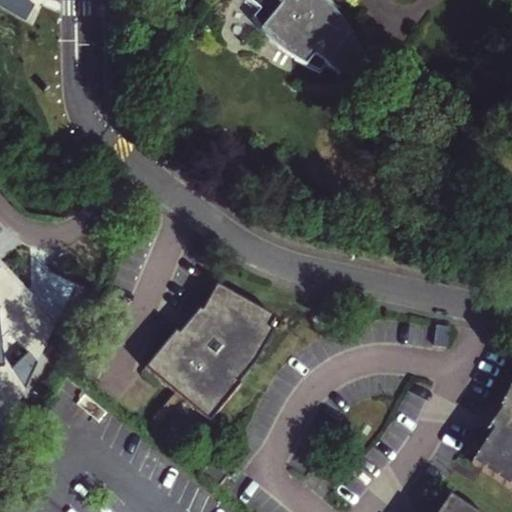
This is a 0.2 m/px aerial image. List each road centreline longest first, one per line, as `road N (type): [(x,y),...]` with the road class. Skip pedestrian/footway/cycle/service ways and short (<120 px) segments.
road 1 (residential): [(106,137),(227,232),(282,264),(511,313)]
road 2 (unknown): [(195,207),(127,368)]
